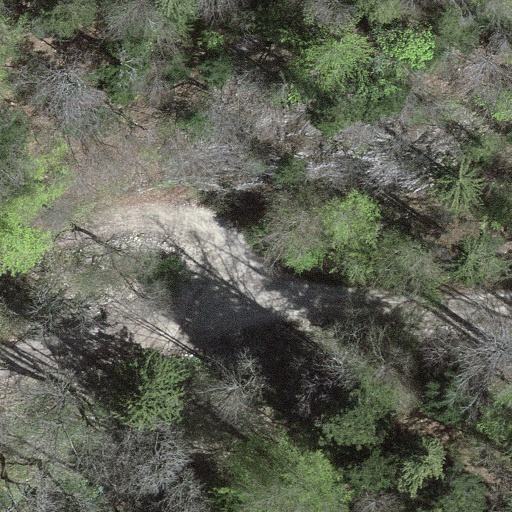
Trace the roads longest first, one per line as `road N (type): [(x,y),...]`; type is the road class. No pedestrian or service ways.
road 1 (track): [(257,306),(213,250),(167,224),(0,253)]
road 2 (track): [(257,306),(44,366),(0,387)]
road 3 (track): [(511,309),(257,306)]
